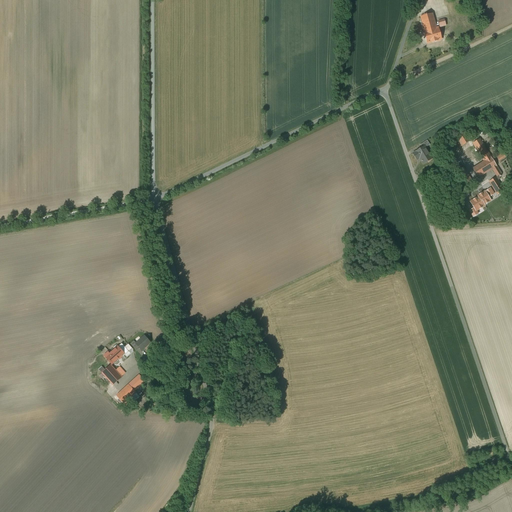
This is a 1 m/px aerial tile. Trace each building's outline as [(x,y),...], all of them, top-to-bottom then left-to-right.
[(432,14),(420,17),(428,44),(442,40),(438,28),(436,29),(432,14)] [(469,137),(466,132),(456,139),(460,147),(471,140),(469,137)] [(501,174),(479,139),(473,143),(484,161),(473,168),(478,177),(492,169),(497,177),(501,174)] [(425,148),(424,146),(422,148),(413,153),(416,159),(419,158),(420,157),(422,160),(421,161),(423,164),(427,162),(426,160),(431,157),(432,159),(425,148)] [(496,156),(499,161),(505,156),(503,152),(496,156)] [(472,181),(463,167),(457,171),(466,185),(472,181)] [(502,187),(496,177),(489,182),(497,195),(504,191),(504,190),(506,189),(503,186),(502,187)] [(150,342),(144,336),(136,344),(139,348),(141,350),(144,347),(145,347),(148,345),(148,344),(150,342)] [(136,351),(139,348),(136,344),(133,341),(130,344),(136,351)] [(121,344),(106,358),(112,364),(118,358),(119,358),(121,357),(121,356),(121,355),(123,357),(129,351),(121,344)] [(116,370),(110,365),(105,370),(102,367),(99,369),(115,387),(118,384),(116,382),(122,377),(121,376),(116,370)] [(116,370),(121,376),(125,373),(120,367),(116,370)] [(147,383),(140,376),(136,380),(134,378),(131,381),(133,382),(117,397),(124,404),(130,398),(133,402),(138,397),(135,394),(147,383)]
